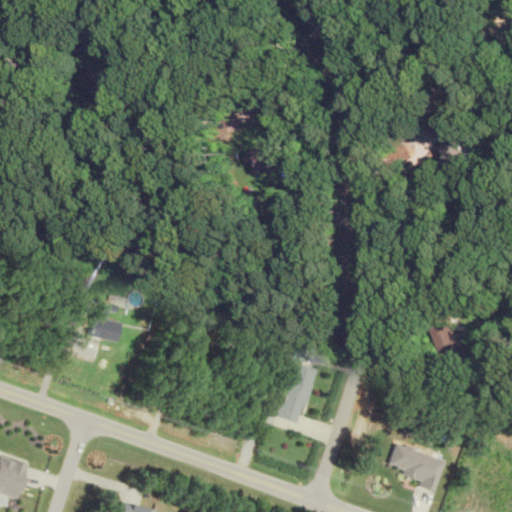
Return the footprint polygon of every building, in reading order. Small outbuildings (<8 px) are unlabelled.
[(129,104),(125,66),(97,69),(101,106),(129,104)] [(457,166),(476,155),(458,124),(451,129),(446,120),(434,127),(457,166)] [(252,149),(258,172),(281,168),(275,145),(252,149)] [(91,299),(85,335),(112,342),(116,322),(101,319),(103,310),(111,312),(113,304),(91,299)] [(474,351),(468,329),(457,332),(453,318),(438,323),(447,359),(474,351)] [(189,356),(205,355),(204,329),(188,329),(189,356)] [(313,367),(289,360),(272,417),(296,424),(313,367)] [(430,492),(440,457),(391,442),(384,467),(416,477),(413,487),(430,492)] [(0,497),(10,501),(21,466),(0,459),(0,497)] [(156,511),(157,511),(120,503),(117,511),(156,511)]
